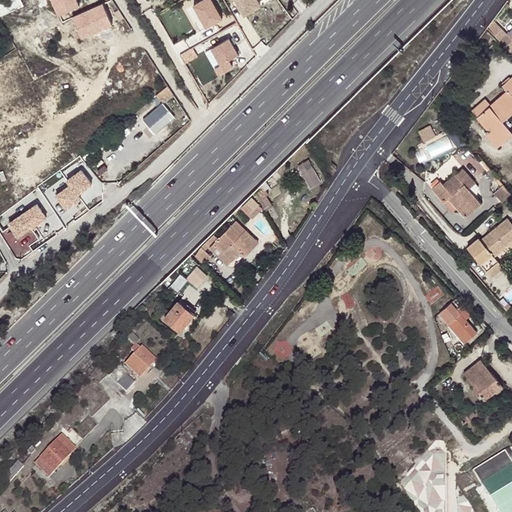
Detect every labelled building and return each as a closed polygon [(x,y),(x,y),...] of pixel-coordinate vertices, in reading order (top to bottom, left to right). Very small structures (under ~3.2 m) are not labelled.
[(213,0),(202,0),(195,4),(207,26),(223,18),(213,0)] [(261,5),(258,0),(237,0),(246,14),(261,5)] [(494,35),(501,28),(493,20),(487,28),(494,35)] [(511,30),(507,35),(501,28),(494,35),(510,52),(511,50),(511,30)] [(234,65),(230,58),(238,54),(229,38),(212,48),(221,64),(217,66),(221,72),(234,65)] [(491,105),(478,117),(490,130),(486,134),(494,143),(506,133),(496,122),(499,119),(503,122),(511,113),(511,76),(503,85),(508,91),(491,105)] [(165,102),(176,94),(171,86),(159,93),(165,102)] [(473,111),(478,117),(491,105),(486,99),(473,111)] [(162,103),(143,119),(155,133),(174,117),(162,103)] [(506,133),(494,143),(498,147),(511,134),(511,132),(503,122),(499,119),(496,122),(506,133)] [(433,124),(421,130),(427,141),(439,135),(433,124)] [(437,153),(447,149),(443,139),(433,144),(437,153)] [(300,170),(303,174),(313,168),(311,164),(300,170)] [(81,166),(66,178),(77,193),(93,182),(81,166)] [(313,168),(303,174),(310,187),(320,181),(313,168)] [(463,194),(469,189),(475,184),(462,170),(444,185),(440,181),(432,188),(444,202),(449,199),(465,218),(476,208),(463,194)] [(268,184),(254,192),(257,197),(271,189),(268,184)] [(481,204),(469,189),(463,194),(476,208),(481,204)] [(22,212),(7,222),(17,237),(32,226),(22,212)] [(494,256),(509,244),(511,241),(511,223),(508,218),(481,240),(494,256)] [(210,248),(212,250),(216,245),(218,247),(233,261),(241,252),(245,256),(258,242),(236,221),(210,248)] [(214,235),(205,244),(208,247),(216,238),(214,235)] [(208,247),(205,244),(194,255),(204,265),(211,257),(204,250),(208,247)] [(197,267),(187,278),(197,287),(207,276),(197,267)] [(179,302),(164,318),(180,331),(194,314),(179,302)] [(440,313),(449,323),(452,321),(468,340),(476,333),(451,303),(440,313)] [(452,321),(449,323),(465,343),(468,340),(452,321)] [(132,332),(127,338),(134,344),(139,339),(132,332)] [(135,353),(126,363),(140,377),(155,361),(141,347),(140,348),(137,344),(132,350),(135,353)] [(481,359),(464,373),(480,394),(478,396),(480,400),(483,398),(484,400),(503,386),(481,359)] [(127,375),(118,383),(125,390),(134,381),(127,375)] [(472,410),(467,415),(469,419),(475,415),(472,410)] [(469,419),(467,415),(465,412),(457,418),(463,425),(470,420),(469,419)] [(62,435),(40,457),(54,471),(75,449),(62,435)] [(511,454),(508,448),(473,470),(481,484),(509,467),(511,464),(511,462),(509,458),(511,456),(511,454)] [(54,471),(40,457),(35,463),(49,477),(54,471)] [(18,462),(17,462),(4,477),(10,482),(23,467),(18,462)] [(511,478),(511,470),(509,467),(481,484),(478,485),(484,495),(511,478)]
